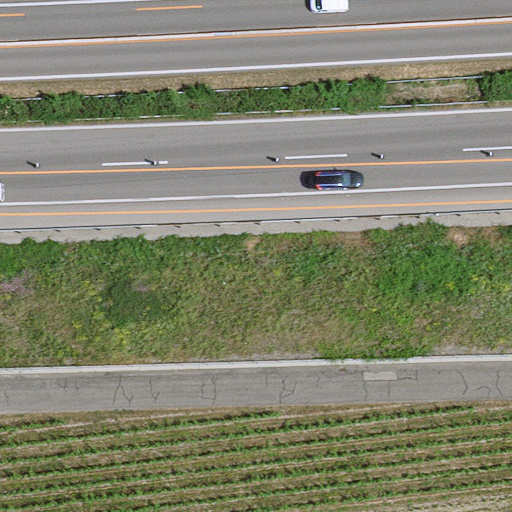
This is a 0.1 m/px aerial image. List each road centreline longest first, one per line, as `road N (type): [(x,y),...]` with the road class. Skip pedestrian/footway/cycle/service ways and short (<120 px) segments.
road 1 (motorway): [(511,12),(0,38)]
road 2 (motorway): [(0,171),(511,149)]
road 3 (unclassified): [(511,374),(0,387)]
